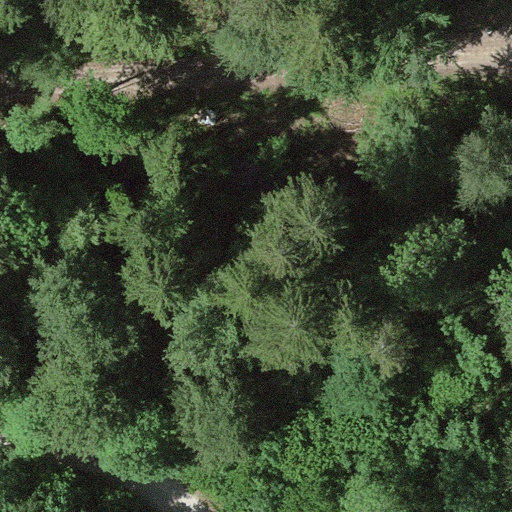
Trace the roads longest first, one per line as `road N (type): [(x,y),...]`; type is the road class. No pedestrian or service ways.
road 1 (track): [(0,84),(511,41)]
road 2 (track): [(0,448),(89,454),(158,487),(182,511)]
